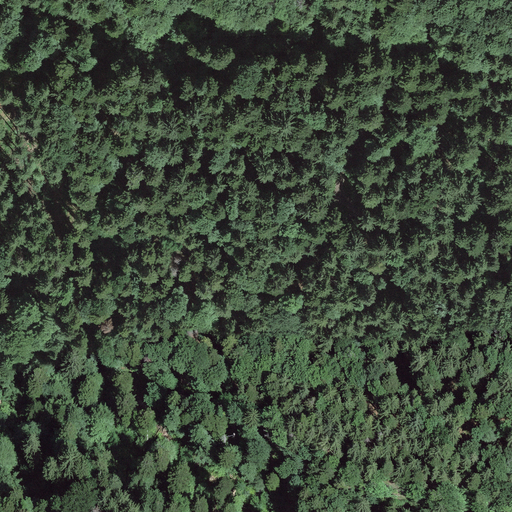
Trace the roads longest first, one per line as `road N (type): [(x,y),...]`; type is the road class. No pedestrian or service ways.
road 1 (track): [(389,0),(381,109),(335,193),(346,207),(396,219),(511,192)]
road 2 (track): [(335,193),(276,317),(292,383)]
